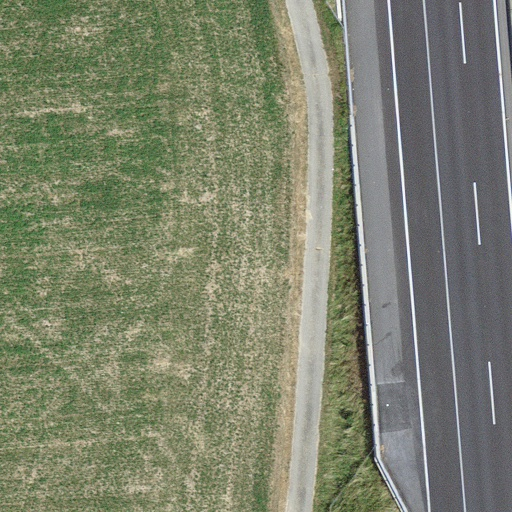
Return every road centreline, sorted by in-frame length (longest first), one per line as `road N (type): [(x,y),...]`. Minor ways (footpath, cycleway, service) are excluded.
road 1 (track): [(300,511),(321,130),(299,0)]
road 2 (motorway): [(461,0),(502,511)]
